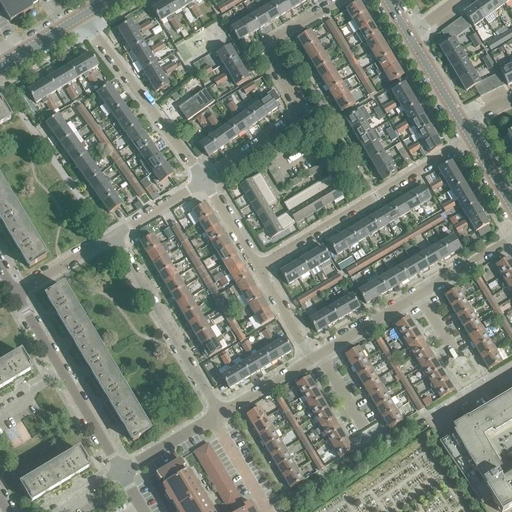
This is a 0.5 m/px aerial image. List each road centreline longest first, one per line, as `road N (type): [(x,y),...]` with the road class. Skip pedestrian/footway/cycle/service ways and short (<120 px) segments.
road 1 (residential): [(203,180),(293,117),(298,109),(267,45),(341,0)]
road 2 (residential): [(256,267),(471,140)]
road 3 (residential): [(217,414),(113,235)]
road 4 (residential): [(203,180),(85,14)]
